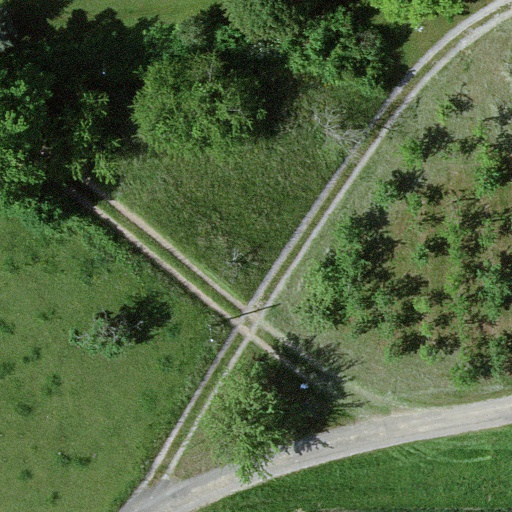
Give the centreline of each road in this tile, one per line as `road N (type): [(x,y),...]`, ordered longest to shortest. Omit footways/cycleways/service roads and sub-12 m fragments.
road 1 (track): [(146,511),(174,446),(359,153),(424,70),(511,3)]
road 2 (track): [(0,131),(327,386),(409,427)]
road 3 (unclassified): [(159,511),(298,454),(511,406)]
